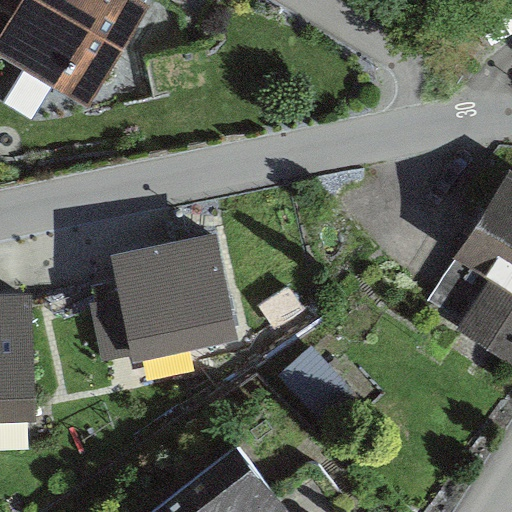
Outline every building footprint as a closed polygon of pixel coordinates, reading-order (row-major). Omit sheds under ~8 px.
[(147,7),(134,0),(10,0),(20,6),(0,39),(0,48),(66,87),(75,72),(100,86),(147,7)] [(208,44),(146,58),(156,101),(217,88),(208,44)] [(511,166),(447,253),(462,263),(432,302),(511,361),(511,166)] [(214,235),(118,255),(137,351),(234,333),(214,235)] [(36,298),(0,297),(0,415),(36,416),(36,298)] [(322,416),(356,387),(319,344),(285,373),(322,416)] [(285,511),(244,458),(171,511),(285,511)]
